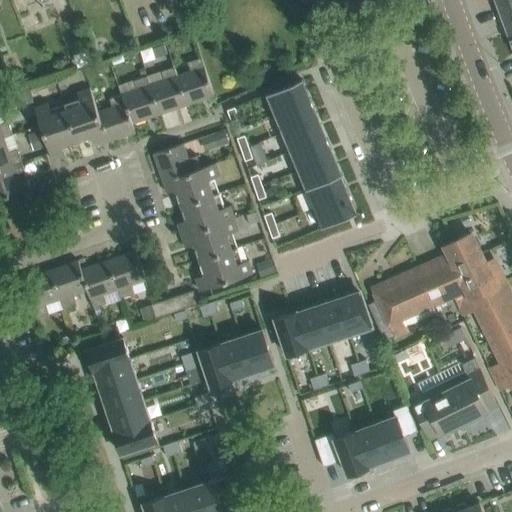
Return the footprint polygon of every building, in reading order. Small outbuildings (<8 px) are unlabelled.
[(511,0),(494,0),(508,34),(511,32),(511,0)] [(164,68),(172,64),(165,43),(142,51),(144,58),(158,53),(164,68)] [(187,104),(213,95),(214,95),(201,57),(188,61),(191,71),(177,75),(187,104)] [(150,85),(159,114),(187,104),(177,75),(174,66),(147,76),(150,85)] [(132,123),(159,114),(150,85),(147,76),(133,80),(137,89),(122,94),(132,123)] [(273,113),(310,97),(302,78),(265,94),(273,113)] [(81,104),(66,109),(77,141),(92,136),(95,145),(108,141),(98,112),(90,88),(77,93),(81,104)] [(135,131),(132,123),(122,94),(109,98),(112,107),(98,112),(108,141),(135,131)] [(318,117),(310,97),(273,113),(281,132),(318,117)] [(62,146),(77,141),(66,109),(52,114),(48,103),(34,107),(52,160),(65,155),(62,146)] [(235,107),(227,110),(232,121),(239,118),(235,107)] [(326,135),(318,117),(281,132),(289,151),(326,135)] [(0,138),(13,134),(8,121),(0,124),(0,138)] [(0,138),(0,169),(22,162),(17,148),(13,134),(0,138)] [(249,146),(245,134),(237,137),(241,149),(249,146)] [(334,154),(326,135),(289,151),(297,169),(334,154)] [(153,153),(162,180),(201,167),(196,155),(188,158),(183,143),(153,153)] [(253,157),(249,146),(241,149),(245,160),(253,157)] [(297,169),(305,188),(341,173),(334,154),(297,169)] [(0,199),(16,194),(31,189),(22,162),(0,169),(0,199)] [(176,190),(181,206),(214,195),(209,180),(220,176),(215,162),(201,167),(162,180),(167,193),(176,190)] [(262,184),(258,173),(250,176),(254,187),(262,184)] [(349,192),(341,173),(305,188),(312,207),(349,192)] [(266,196),(262,184),(254,187),(259,199),(266,196)] [(358,212),(349,192),(312,207),(321,227),(358,212)] [(0,199),(6,216),(22,211),(16,194),(0,199)] [(177,223),(181,236),(234,218),(230,206),(219,210),(214,195),(181,206),(186,220),(177,223)] [(6,216),(12,234),(28,228),(22,211),(6,216)] [(268,225),(276,223),(272,211),(264,214),(268,225)] [(194,245),(199,260),(232,249),(227,235),(239,231),(234,218),(181,236),(185,248),(194,245)] [(280,234),(276,223),(268,225),(272,237),(280,234)] [(18,251),(40,243),(39,242),(33,244),(28,228),(12,234),(18,251)] [(471,297),(504,281),(496,264),(488,268),(470,233),(445,245),(449,255),(450,254),(471,297)] [(237,264),(232,249),(199,260),(204,274),(195,277),(200,290),(253,272),(249,260),(237,264)] [(135,250),(107,260),(116,288),(120,298),(133,293),(130,285),(145,280),(135,250)] [(457,303),(470,297),(471,297),(450,254),(449,255),(417,269),(432,303),(453,294),(457,303)] [(78,260),(50,269),(60,298),(63,307),(76,302),(73,293),(87,289),(93,306),(94,306),(81,269),(78,260)] [(107,260),(81,269),(94,306),(106,302),(103,293),(116,288),(107,260)] [(22,279),(35,317),(50,312),(46,302),(60,298),(50,269),(22,279)] [(400,317),(432,303),(417,269),(373,288),(378,299),(368,304),(384,341),(406,331),(400,317)] [(476,310),(492,340),(511,330),(511,297),(504,281),(471,297),(470,297),(457,303),(463,316),(476,310)] [(193,290),(183,293),(150,304),(155,318),(197,304),(193,290)] [(370,327),(358,291),(338,298),(349,334),(370,327)] [(328,341),(349,334),(338,298),(317,305),(328,341)] [(243,306),(241,299),(229,303),(232,310),(243,306)] [(214,300),(207,303),(211,315),(219,312),(214,300)] [(211,315),(207,303),(199,306),(203,317),(211,315)] [(297,311),(295,311),(307,347),(328,341),(317,305),(297,311)] [(185,310),(174,313),(176,321),(188,317),(185,310)] [(286,354),(307,347),(295,311),(274,318),(286,354)] [(461,327),(452,331),(457,342),(466,338),(461,327)] [(274,365),(262,329),(241,336),(253,372),(274,365)] [(511,330),(492,340),(502,361),(489,367),(494,379),(511,369),(511,330)] [(241,336),(220,343),(232,379),(233,379),(233,378),(253,372),(241,336)] [(123,337),(86,349),(93,370),(130,358),(123,337)] [(199,350),(211,386),(232,379),(220,343),(199,350)] [(181,356),(183,363),(195,359),(192,352),(181,356)] [(482,401),(493,395),(475,357),(461,364),(465,373),(444,383),(464,423),(487,412),(482,401)] [(137,379),(130,358),(93,370),(94,371),(95,371),(101,390),(137,379)] [(195,359),(183,363),(186,371),(197,367),(195,359)] [(362,373),(370,370),(365,359),(358,361),(362,373)] [(350,364),(354,376),(362,373),(358,361),(350,364)] [(511,369),(494,379),(500,390),(511,383),(511,369)] [(317,375),(321,387),(329,384),(325,373),(317,375)] [(314,389),(321,387),(317,375),(310,378),(314,389)] [(144,399),(137,379),(101,390),(108,411),(144,399)] [(359,380),(348,384),(350,392),(362,388),(359,380)] [(410,400),(424,429),(436,424),(441,434),(464,423),(444,383),(410,400)] [(208,400),(206,393),(194,397),(197,404),(208,400)] [(114,431),(114,432),(151,420),(144,399),(108,411),(114,431)] [(211,408),(208,400),(197,404),(199,412),(211,408)] [(375,423),(388,458),(410,450),(404,436),(417,431),(407,404),(393,409),(395,415),(375,423)] [(158,441),(151,420),(114,432),(121,453),(158,441)] [(375,423),(355,430),(369,467),(369,466),(369,465),(388,458),(375,423)] [(333,432),(314,439),(323,466),(342,459),(348,475),(369,467),(355,430),(335,438),(333,432)] [(207,445),(204,437),(193,441),(195,449),(207,445)] [(178,440),(170,442),(174,454),(182,451),(178,440)] [(174,454),(170,442),(162,445),(166,456),(174,454)] [(152,455),(140,459),(143,467),(154,463),(152,455)] [(227,475),(206,482),(215,511),(236,511),(239,511),(227,475)] [(192,511),(215,511),(206,482),(185,489),(192,511)] [(192,511),(185,489),(164,495),(169,511),(192,511)] [(169,511),(164,495),(143,502),(145,511),(169,511)] [(455,511),(454,511),(482,511),(479,502),(467,507),(466,504),(463,503),(456,506),(454,508),(455,511)]
